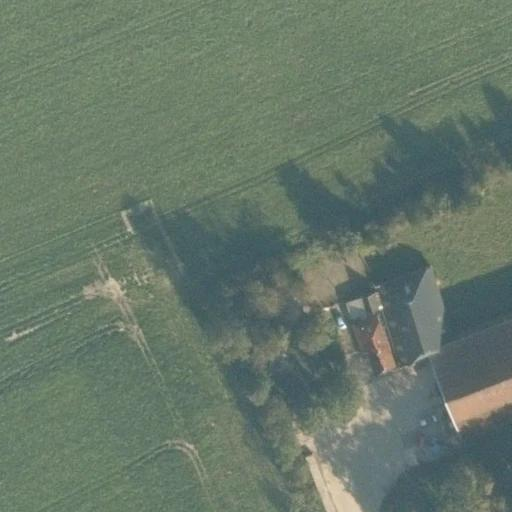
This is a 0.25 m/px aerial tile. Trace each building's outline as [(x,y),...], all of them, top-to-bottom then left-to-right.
[(459,431),(511,411),(511,310),(450,334),(430,265),(378,282),(401,364),(431,354),(459,431)] [(379,305),(374,289),(360,294),(365,310),(379,305)] [(359,312),(361,316),(367,314),(365,310),(360,294),(344,299),(350,316),(359,312)] [(283,302),(266,302),(265,319),(283,319),(283,302)] [(377,314),(360,321),(352,324),(362,349),(365,348),(375,374),(397,365),(377,314)]
